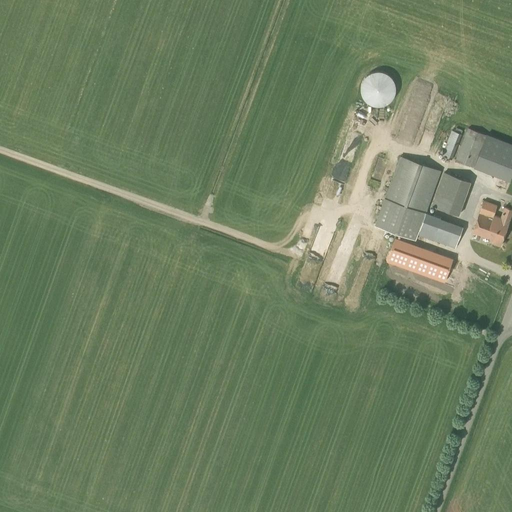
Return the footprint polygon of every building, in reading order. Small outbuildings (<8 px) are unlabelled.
[(419,87),(413,105),(422,108),(429,90),(419,87)] [(385,136),(385,132),(384,129),(382,126),(379,123),(377,121),(374,120),(371,119),(368,119),(364,120),(361,121),(359,122),(356,125),(354,127),(353,131),(352,134),(352,136),(352,139),(353,143),(355,146),(357,148),(359,150),(363,151),(366,152),(369,152),(371,152),(375,151),(378,150),(380,148),(382,146),(384,143),(385,139),(385,136)] [(465,136),(455,160),(473,167),(482,143),(485,135),(468,128),(465,136)] [(461,134),(462,130),(457,129),(456,132),(452,130),(442,156),(452,160),(462,134),(461,134)] [(455,248),(463,227),(425,213),(441,171),(399,156),(374,225),(415,240),(418,234),(455,248)] [(459,215),(471,182),(443,172),(431,206),(459,215)] [(483,200),(479,214),(472,233),(492,240),(491,243),(500,246),(509,221),(511,212),(511,210),(504,207),(501,218),(494,216),(497,205),(483,200)] [(320,225),(307,261),(323,267),(336,231),(320,225)] [(453,258),(395,237),(386,260),(445,281),(453,258)] [(334,269),(325,297),(336,301),(346,273),(334,269)] [(305,273),(301,288),(314,291),(318,276),(305,273)]
